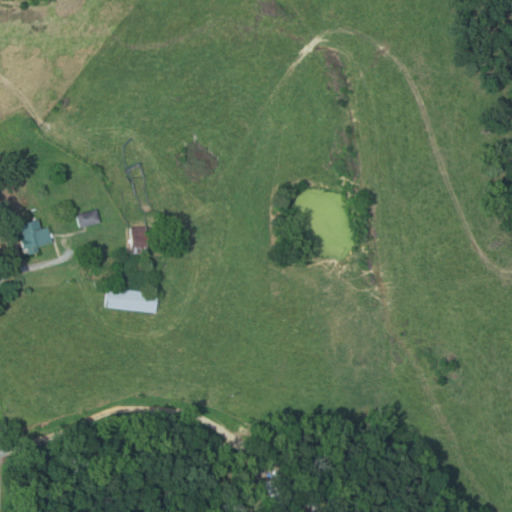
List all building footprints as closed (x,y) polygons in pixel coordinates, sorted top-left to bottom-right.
[(98,209),(101,222),(79,227),(76,214),(98,209)] [(29,254),(27,247),(24,248),(22,241),(25,240),(21,224),(39,219),(41,228),(49,227),(53,243),(37,246),(39,252),(29,254)] [(132,253),(131,227),(146,226),(148,252),(132,253)] [(156,313),(104,307),(106,287),(158,293),(156,313)] [(277,511),(264,483),(273,479),(288,511),(277,511)] [(317,499),(321,509),(314,511),(309,511),(306,504),(317,499)]
